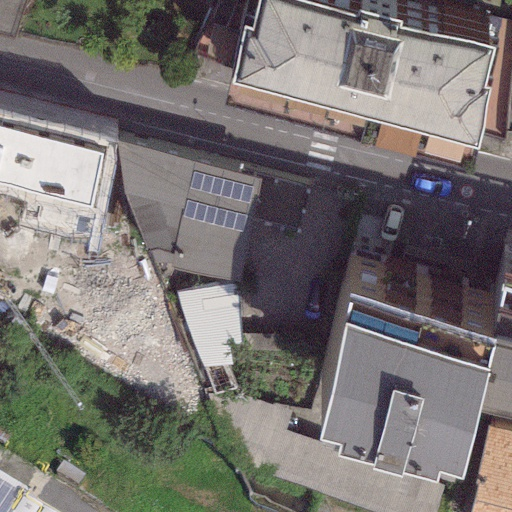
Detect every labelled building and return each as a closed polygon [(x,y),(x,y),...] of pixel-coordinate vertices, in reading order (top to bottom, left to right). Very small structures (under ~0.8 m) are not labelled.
[(0,0),(0,28),(12,32),(22,0),(0,0)] [(215,0),(214,2),(211,7),(235,22),(240,0),(215,0)] [(478,48),(487,12),(440,0),(240,0),(235,22),(227,54),(224,63),(466,123),(473,92),(484,49),(478,48)] [(227,54),(235,22),(211,7),(190,44),(227,54)] [(502,114),(511,40),(511,18),(487,12),(478,48),(484,49),(473,92),(466,123),(499,132),(502,114)] [(511,40),(502,114),(511,116),(511,40)] [(99,142),(102,129),(0,101),(0,162),(40,173),(31,206),(81,218),(86,200),(91,178),(99,142)] [(244,208),(253,166),(118,132),(129,185),(136,208),(144,234),(152,231),(176,235),(174,246),(233,259),(244,208)] [(91,178),(129,185),(114,155),(99,142),(91,178)] [(253,166),(244,208),(298,220),(308,179),(253,166)] [(136,208),(129,185),(91,178),(86,200),(136,208)] [(174,246),(176,235),(152,231),(144,234),(153,257),(171,262),(174,246)] [(511,249),(501,246),(491,285),(475,349),(511,357),(511,249)] [(475,349),(491,285),(348,249),(318,367),(343,373),(340,384),(430,407),(434,393),(457,402),(475,349)] [(195,345),(220,337),(237,332),(237,271),(175,284),(195,345)] [(220,337),(195,345),(207,384),(232,376),(220,337)] [(511,511),(511,421),(487,416),(463,511),(511,511)] [(0,511),(23,511),(0,497),(0,511)]
